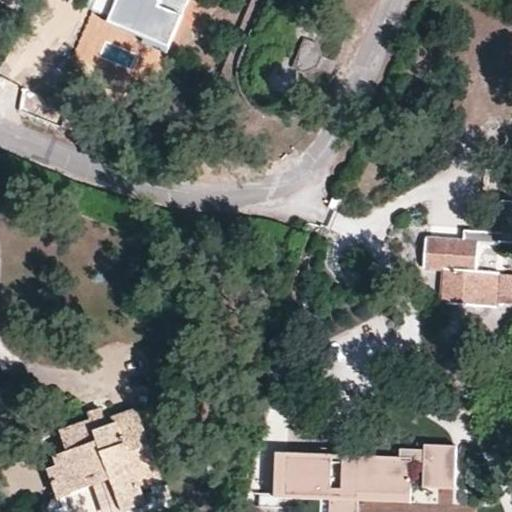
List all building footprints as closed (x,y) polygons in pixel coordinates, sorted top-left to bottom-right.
[(172,38),(186,0),(104,0),(101,10),(172,38)] [(320,100),(337,63),(346,41),(347,29),(346,17),(342,7),(336,0),(266,0),(266,1),(259,12),(238,64),(236,74),(237,83),(241,93),(245,102),(254,109),(262,114),(271,118),(281,120),(293,118),(303,114),(311,110),(320,100)] [(497,241),(511,241),(511,199),(500,199),(497,241)] [(480,242),(426,239),(425,269),(444,270),(443,303),(498,306),(498,294),(511,295),(511,274),(503,274),(501,272),(478,271),(480,242)] [(88,412),(91,419),(95,429),(103,427),(102,423),(97,409),(88,412)] [(95,429),(91,419),(59,430),(66,450),(53,455),(56,466),(47,469),(58,499),(111,480),(123,511),(146,502),(142,490),(162,483),(136,411),(102,423),(103,427),(95,429)] [(399,461),(286,456),(284,497),(329,499),(328,511),(355,511),(356,498),(406,500),(407,469),(428,469),(428,483),(457,484),(459,448),(399,446),(399,461)]
